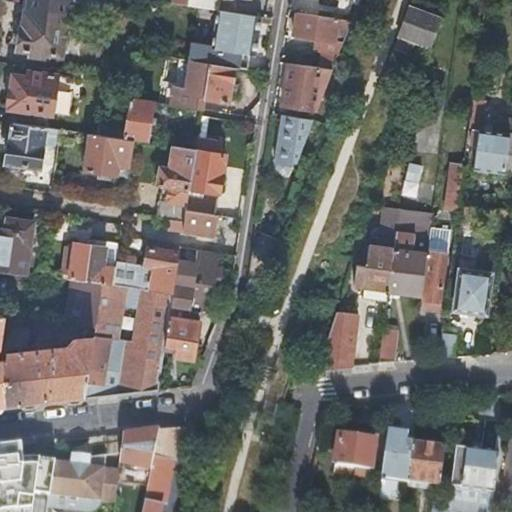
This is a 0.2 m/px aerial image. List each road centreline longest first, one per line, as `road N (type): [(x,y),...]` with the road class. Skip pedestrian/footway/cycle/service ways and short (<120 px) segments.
road 1 (residential): [(279,0),(237,288),(194,404)]
road 2 (residential): [(289,511),(310,404),(320,392),(511,374)]
road 3 (residential): [(0,428),(194,404)]
